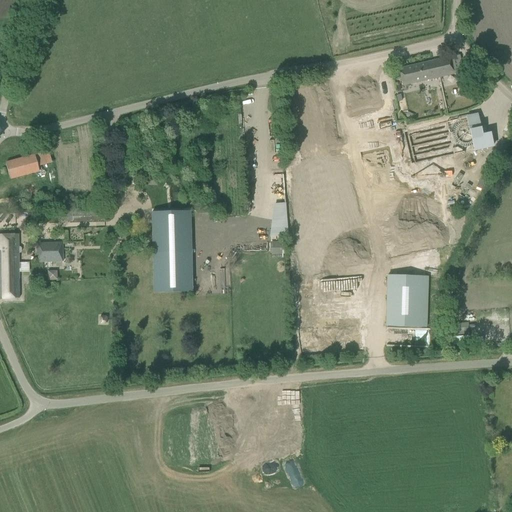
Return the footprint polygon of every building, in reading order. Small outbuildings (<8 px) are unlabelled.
[(402,86),(463,72),(459,55),(398,69),(402,86)] [(390,79),(347,88),(353,116),(395,108),(390,79)] [(310,264),(375,252),(364,190),(361,190),(354,152),(343,154),(342,144),(346,143),(336,92),(316,95),(315,90),(290,95),(302,163),(289,166),(300,224),(302,223),(310,264)] [(415,163),(493,146),(490,133),(482,135),(480,127),(476,122),(472,119),(466,118),(407,131),(415,163)] [(383,146),(360,151),(376,233),(431,222),(423,183),(411,185),(401,133),(381,136),(383,146)] [(41,170),(36,154),(5,163),(10,179),(41,170)] [(459,169),(452,171),(464,209),(470,207),(459,169)] [(444,222),(451,220),(448,202),(441,203),(444,222)] [(187,212),(151,213),(153,293),(189,292),(187,212)] [(434,247),(453,243),(449,223),(410,231),(412,243),(424,240),(423,238),(432,237),(434,247)] [(18,247),(18,235),(0,234),(0,262),(19,263),(18,253),(20,253),(21,253),(21,251),(21,248),(20,247),(18,247)] [(281,243),(272,242),(272,252),(280,253),(281,243)] [(37,262),(62,262),(62,243),(37,243),(37,262)] [(29,263),(19,263),(0,262),(0,298),(19,298),(19,272),(29,272),(29,263)] [(43,274),(31,275),(32,285),(44,285),(43,274)] [(386,326),(426,327),(428,277),(387,275),(386,326)] [(353,303),(352,278),(298,280),(300,330),(313,329),(312,304),(353,303)]
